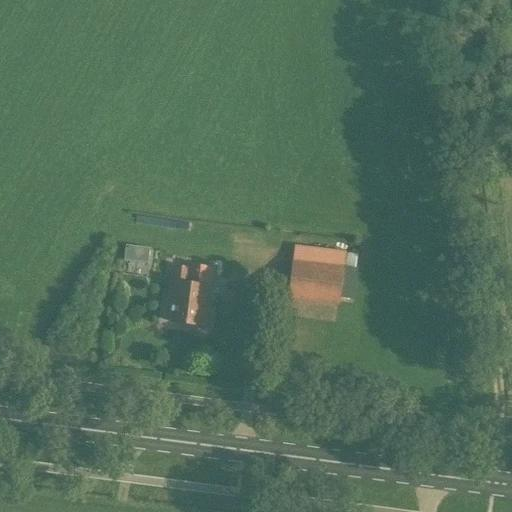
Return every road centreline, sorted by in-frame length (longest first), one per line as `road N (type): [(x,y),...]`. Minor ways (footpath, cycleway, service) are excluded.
road 1 (primary): [(511,485),(0,419)]
road 2 (track): [(493,482),(499,395),(440,0)]
